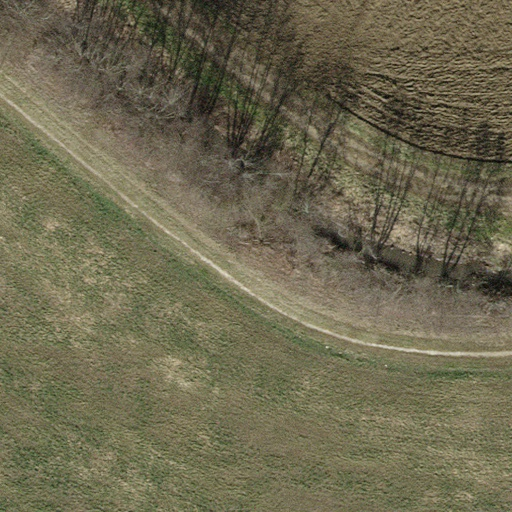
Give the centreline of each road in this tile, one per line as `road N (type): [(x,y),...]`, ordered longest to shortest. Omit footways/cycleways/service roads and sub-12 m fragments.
road 1 (track): [(511,338),(470,344),(314,301),(0,65)]
road 2 (track): [(177,0),(403,188),(511,210)]
